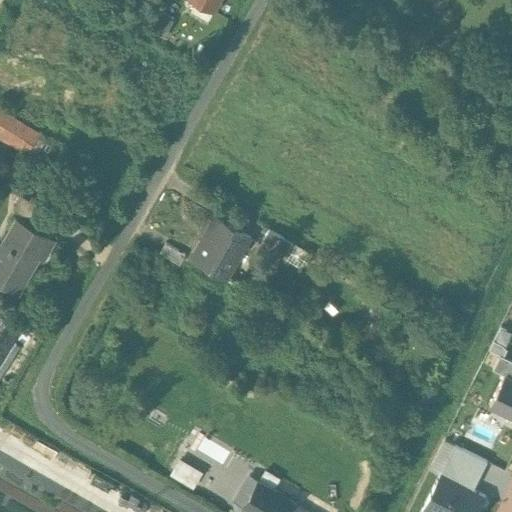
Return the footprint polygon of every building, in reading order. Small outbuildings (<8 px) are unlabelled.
[(198,0),(214,9),(219,0),(198,0)] [(40,133),(0,109),(0,138),(27,155),(40,133)] [(0,157),(0,168),(14,175),(18,167),(0,157)] [(49,210),(23,196),(15,209),(40,224),(49,210)] [(251,236),(215,215),(192,255),(228,276),(251,236)] [(55,239),(19,219),(0,251),(0,281),(18,292),(40,256),(44,259),(55,239)] [(293,243),(269,229),(260,244),(285,259),(293,243)] [(185,253),(165,241),(160,252),(180,263),(185,253)] [(511,376),(505,373),(489,404),(511,415),(511,376)] [(194,487),(204,470),(181,456),(171,472),(194,487)] [(476,511),(486,494),(441,471),(422,509),(427,511),(476,511)] [(291,498),(260,480),(244,507),(252,511),(283,511),(285,510),(291,498)]
